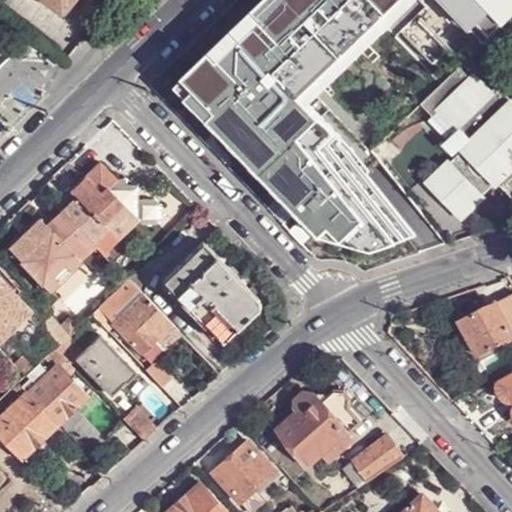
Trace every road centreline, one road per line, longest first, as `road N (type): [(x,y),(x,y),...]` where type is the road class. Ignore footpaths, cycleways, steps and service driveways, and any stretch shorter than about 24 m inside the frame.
road 1 (residential): [(108,75),(336,314)]
road 2 (residential): [(105,511),(336,314)]
road 3 (residential): [(336,314),(511,495)]
road 4 (residential): [(336,314),(511,252)]
road 5 (tertiary): [(0,182),(108,75)]
